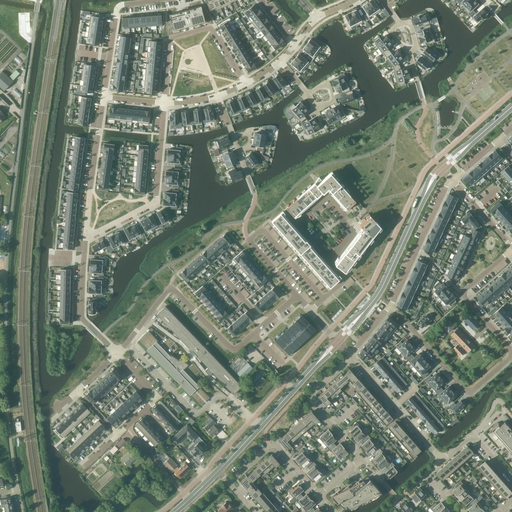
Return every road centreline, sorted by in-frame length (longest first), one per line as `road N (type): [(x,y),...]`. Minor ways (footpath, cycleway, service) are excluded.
road 1 (unclassified): [(6,408),(6,243),(31,47)]
road 2 (residential): [(391,305),(472,390),(511,352),(463,291),(511,249)]
road 3 (residential): [(296,295),(233,349),(171,287),(116,353)]
road 4 (residential): [(322,298),(263,231),(248,239),(296,295)]
road 5 (residential): [(164,103),(170,39),(210,26),(245,83)]
road 6 (residential): [(86,232),(153,202),(164,103)]
road 7 (tertiary): [(217,471),(316,363)]
road 8 (tertiary): [(426,190),(359,317)]
road 9 (residential): [(391,305),(451,180)]
road 10 (residential): [(441,460),(350,356)]
road 11 (residential): [(360,458),(309,398),(350,356)]
road 12 (residential): [(103,96),(86,232)]
road 13 (residential): [(86,232),(81,315),(116,353)]
road 14 (residential): [(158,0),(116,10),(103,96)]
road 15 (residential): [(328,258),(299,219),(327,198),(348,239)]
road 16 (residential): [(228,482),(274,445),(319,494)]
